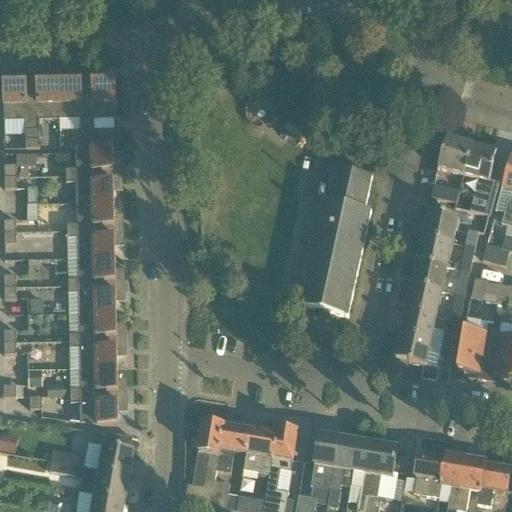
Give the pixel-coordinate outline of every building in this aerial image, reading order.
[(94,76),(80,77),(80,84),(81,104),(93,104),(94,121),(116,121),(115,84),(94,84),(94,76)] [(59,85),(39,85),(39,78),(24,78),(25,85),(26,105),(38,105),(38,123),(39,123),(60,122),(59,85)] [(59,85),(60,122),(80,122),(81,131),(94,131),(94,121),(93,104),(81,104),(80,84),(59,85)] [(25,85),(4,86),(3,86),(4,123),(25,123),(25,132),(39,132),(39,123),(38,123),(38,105),(26,105),(25,85)] [(94,131),(81,131),(81,141),(94,141),(94,131)] [(26,142),(39,142),(39,132),(25,132),(26,142)] [(94,150),(94,141),(81,141),(81,150),(94,150)] [(438,170),(464,177),(472,148),(447,141),(444,154),(443,154),(438,170)] [(26,142),(26,151),(40,151),(39,142),(26,142)] [(472,148),(464,177),(479,182),(470,214),(490,219),(499,187),(489,184),(494,168),(493,168),(496,155),(472,148)] [(76,151),(76,172),(66,172),(66,186),(76,185),(94,185),(94,172),(114,172),(114,171),(113,150),(94,150),(81,150),(76,151)] [(511,159),(502,190),(511,192),(511,202),(508,205),(502,227),(511,229),(511,159)] [(4,168),(5,180),(17,180),(16,168),(4,168)] [(363,211),(370,179),(332,170),(325,203),(319,202),(297,309),(300,310),(300,309),(315,312),(313,320),(329,323),(331,316),(346,319),(369,213),(363,211)] [(121,185),(121,171),(114,171),(114,172),(94,172),(94,185),(76,185),(77,207),(114,206),(114,185),(121,185)] [(17,192),(17,180),(5,180),(5,192),(17,192)] [(431,200),(451,205),(456,206),(459,193),(434,188),(431,200)] [(114,206),(77,207),(77,227),(67,227),(68,241),(78,241),(78,240),(95,240),(95,227),(115,227),(115,226),(114,206)] [(423,238),(453,245),(458,221),(441,217),(441,218),(428,215),(423,238)] [(16,223),(5,223),(4,223),(5,235),(17,235),(16,223)] [(115,226),(115,227),(95,227),(95,240),(78,240),(78,241),(68,241),(68,262),(78,262),(115,261),(115,241),(123,240),(122,226),(115,226)] [(465,248),(477,251),(481,235),(468,232),(465,248)] [(17,247),(17,235),(5,235),(5,247),(17,247)] [(453,245),(423,238),(417,263),(447,270),(453,245)] [(505,270),(509,255),(501,252),(502,251),(487,247),(482,263),(505,270)] [(459,273),(472,276),(477,251),(465,248),(459,273)] [(79,296),(79,295),(96,295),(96,282),(116,282),(116,281),(115,261),(78,262),(78,282),(68,282),(69,296),(79,296)] [(455,297),(466,299),(472,276),(459,273),(457,283),(445,281),(447,270),(417,263),(412,287),(442,294),(442,293),(455,296),(455,297)] [(16,290),(16,278),(4,279),(5,290),(16,290)] [(96,282),(96,295),(79,295),(79,296),(79,317),(116,316),(116,296),(124,296),(123,281),(116,281),(116,282),(96,282)] [(498,300),(500,288),(489,286),(485,305),(497,307),(498,300)] [(412,287),(407,311),(436,318),(442,294),(412,287)] [(500,288),(498,300),(510,302),(511,290),(500,288)] [(17,302),(16,290),(5,290),(5,302),(17,302)] [(450,321),(461,323),(466,299),(455,297),(450,321)] [(436,318),(407,311),(401,336),(431,343),(436,318)] [(80,351),(80,350),(97,350),(97,338),(117,337),(116,316),(79,317),(80,337),(70,338),(70,351),(80,351)] [(455,348),(461,323),(450,321),(447,334),(445,334),(443,345),(455,348)] [(484,383),(493,328),(487,328),(486,335),(464,332),(457,372),(478,376),(477,382),(484,383)] [(511,382),(511,379),(511,339),(499,338),(500,330),(493,328),(484,383),(491,384),(492,378),(511,382)] [(16,334),(4,334),(4,346),(16,345),(16,334)] [(431,343),(401,336),(396,360),(408,363),(408,364),(425,367),(431,343)] [(97,338),(97,350),(80,350),(80,351),(80,372),(118,371),(117,351),(125,351),(124,337),(117,337),(97,338)] [(17,357),(16,345),(4,346),(5,357),(17,357)] [(450,372),(450,371),(455,348),(443,345),(437,369),(439,370),(450,372)] [(118,371),(80,372),(81,393),(71,393),(71,406),(81,406),(98,405),(98,393),(118,392),(118,371)] [(4,401),(16,401),(16,389),(4,389),(4,401)] [(118,392),(98,393),(98,405),(81,406),(81,426),(98,428),(119,427),(118,406),(126,406),(126,392),(118,392)] [(42,400),(30,400),(30,412),(42,412),(42,400)] [(217,477),(217,474),(225,430),(224,429),(204,426),(199,455),(202,455),(199,474),(217,477)] [(246,456),(250,434),(225,430),(217,474),(230,476),(234,454),(246,456)] [(263,511),(284,511),(286,502),(288,495),(276,493),(280,471),(291,473),(298,434),(277,431),(276,438),(269,476),(265,503),(263,511)] [(244,472),(259,475),(269,476),(276,438),(250,434),(246,456),(244,472)] [(311,489),(331,492),(339,441),(319,438),(314,467),(311,489)] [(351,489),(359,444),(339,441),(331,492),(328,510),(338,511),(342,487),(351,489)] [(359,444),(351,489),(362,491),(358,511),(366,511),(367,510),(368,498),(369,498),(378,448),(359,444)] [(100,472),(130,478),(134,453),(122,451),(122,450),(105,446),(100,472)] [(378,448),(369,498),(379,500),(382,478),(393,480),(397,451),(378,448)] [(86,470),(87,460),(53,454),(52,464),(86,470)] [(441,488),(445,463),(418,458),(415,480),(428,482),(425,498),(439,501),(441,488)] [(456,511),(465,462),(445,459),(445,463),(441,488),(452,490),(448,511),(456,511)] [(465,511),(469,492),(480,494),(485,469),(485,465),(465,462),(456,511),(465,511)] [(52,464),(51,464),(50,474),(82,480),(80,494),(125,503),(130,478),(100,472),(86,470),(52,464)] [(480,494),(477,507),(491,509),(494,493),(507,495),(511,474),(485,469),(480,494)] [(212,511),(225,511),(228,497),(230,487),(215,485),(214,492),(211,511),(212,511)] [(187,487),(184,507),(211,511),(214,492),(187,487)] [(59,511),(123,511),(125,503),(80,494),(77,509),(61,506),(59,511)] [(263,511),(265,503),(260,503),(238,499),(236,511),(263,511)] [(299,499),(296,511),(314,511),(316,502),(299,499)]
